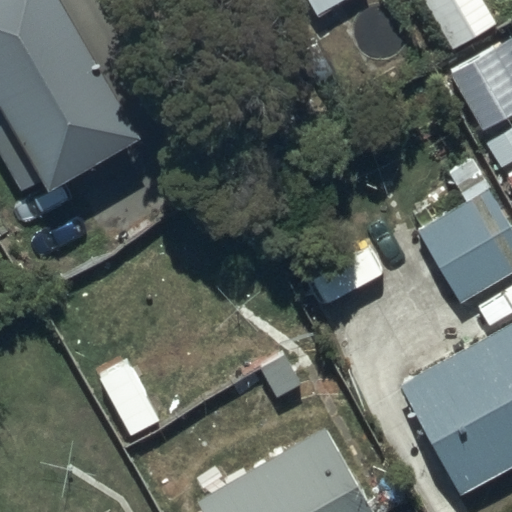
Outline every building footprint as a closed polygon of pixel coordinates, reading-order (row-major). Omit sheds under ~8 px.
[(135,114),(65,0),(0,0),(0,149),(17,178),(34,168),(37,173),(135,114)] [(495,13),(486,0),(425,0),(451,41),(495,13)] [(511,103),(511,37),(507,28),(446,65),(481,122),(511,103)] [(461,191),(413,218),(456,295),(511,263),(511,221),(467,143),(442,157),(461,191)] [(511,162),(503,167),(511,182),(511,162)] [(511,453),(511,309),(397,371),(457,483),(511,453)] [(377,511),(321,414),(191,488),(205,511),(377,511)]
